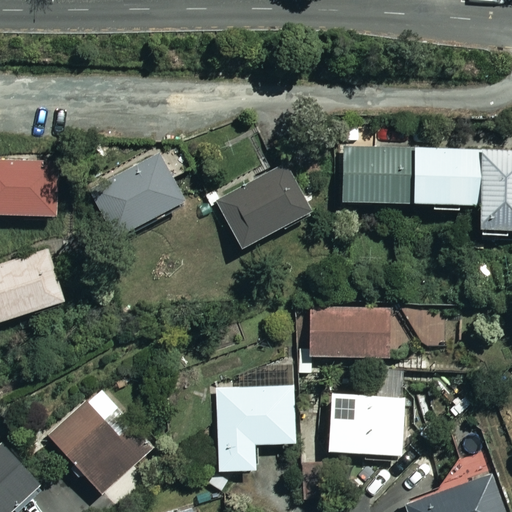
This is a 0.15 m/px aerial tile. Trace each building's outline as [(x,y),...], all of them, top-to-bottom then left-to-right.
[(417,214),(416,154),(349,155),(350,215),(417,214)] [(486,215),(484,156),(421,157),(421,216),(486,215)] [(511,157),(487,158),(489,243),(511,242),(511,157)] [(193,213),(165,161),(96,198),(125,251),(193,213)] [(61,168),(0,167),(0,226),(60,227),(61,168)] [(321,223),(295,169),(221,205),(247,259),(321,223)] [(0,338),(74,313),(54,254),(0,272),(0,338)] [(391,313),(312,315),(313,362),(391,361),(391,313)] [(298,390),(220,394),(225,481),(263,479),(262,454),(302,452),(298,390)] [(160,455),(103,392),(51,439),(107,502),(160,455)] [(406,402),(339,404),(340,464),(408,462),(406,402)] [(0,511),(23,511),(44,492),(4,450),(0,453),(0,511)] [(508,511),(493,474),(413,507),(415,511),(508,511)]
